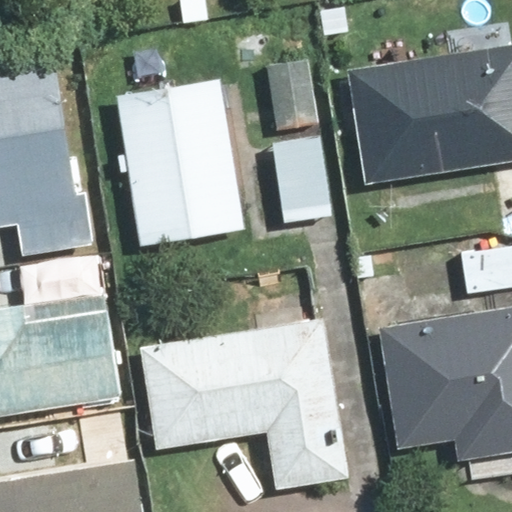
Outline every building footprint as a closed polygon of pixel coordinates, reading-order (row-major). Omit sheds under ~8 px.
[(511,49),(361,71),(378,187),(511,167),(511,49)] [(325,60),(279,66),(287,129),(333,123),(325,60)] [(237,81),(130,97),(153,250),(261,234),(237,81)] [(80,88),(0,97),(0,154),(5,196),(93,185),(80,88)] [(341,137),(270,149),(284,229),(355,217),(341,137)] [(511,247),(476,253),(481,289),(511,283),(511,247)] [(0,465),(104,446),(74,281),(16,291),(9,254),(0,255),(0,465)] [(511,310),(392,328),(410,452),(469,443),(472,462),(511,456),(511,310)] [(335,320),(155,349),(172,454),(283,436),(292,493),(361,482),(335,320)]
